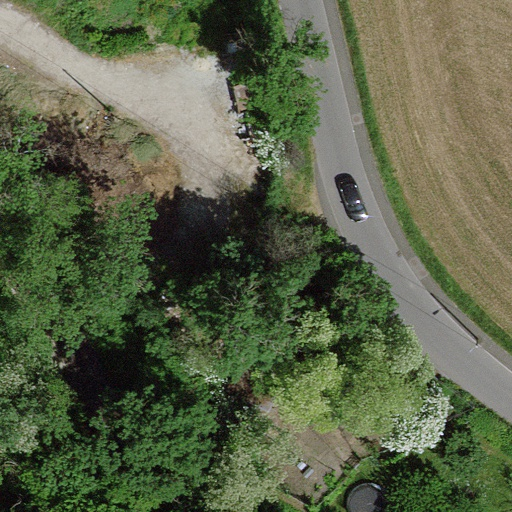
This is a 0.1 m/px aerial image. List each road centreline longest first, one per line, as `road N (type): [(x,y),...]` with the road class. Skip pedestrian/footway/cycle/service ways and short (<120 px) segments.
road 1 (unclassified): [(302,0),(358,218),(413,307),(511,396)]
road 2 (track): [(374,248),(0,16)]
